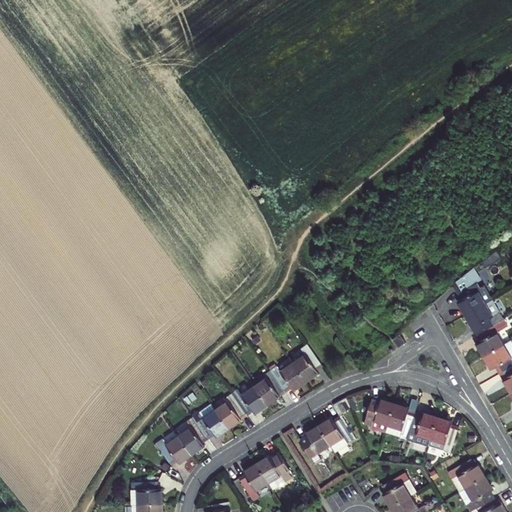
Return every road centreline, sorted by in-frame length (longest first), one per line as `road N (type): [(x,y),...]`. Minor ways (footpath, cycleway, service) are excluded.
road 1 (residential): [(186,511),(209,467),(333,390),(384,374)]
road 2 (residential): [(384,374),(440,385),(495,438)]
